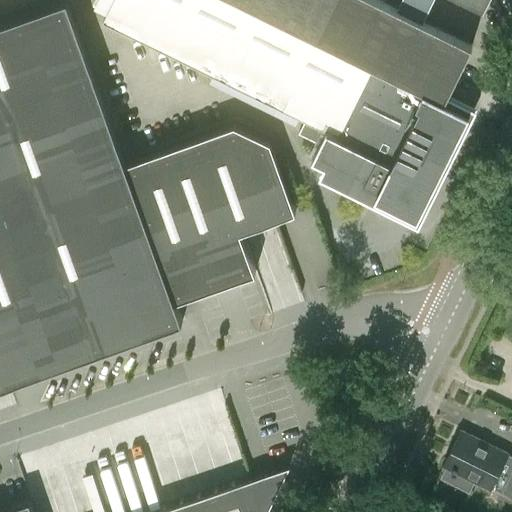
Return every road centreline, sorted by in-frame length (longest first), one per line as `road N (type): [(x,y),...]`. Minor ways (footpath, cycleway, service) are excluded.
road 1 (unclassified): [(0,435),(341,321)]
road 2 (secondary): [(354,511),(441,335)]
road 3 (secondary): [(441,335),(511,191)]
